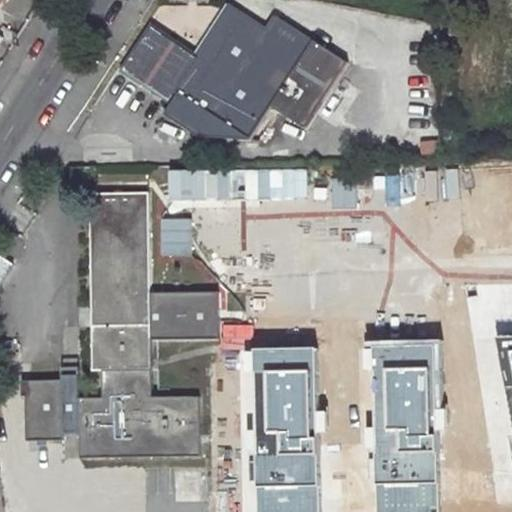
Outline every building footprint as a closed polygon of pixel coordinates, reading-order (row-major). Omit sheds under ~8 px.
[(268,108),(305,129),(344,61),(271,18),(264,30),(224,7),(194,58),(146,30),(114,86),(238,158),(268,108)] [(511,189),(431,189),(431,256),(511,255),(511,189)] [(215,260),(418,255),(416,190),(214,195),(215,260)] [(216,294),(148,295),(146,195),(86,196),(89,373),(102,373),(103,400),(83,400),(84,458),(198,456),(197,399),(149,399),(148,340),(217,339),(216,294)] [(511,330),(494,331),(511,427),(511,330)] [(374,511),(438,511),(435,342),(371,343),(374,511)] [(254,511),(318,511),(315,345),(251,346),(254,511)] [(23,381),(26,440),(75,438),(73,379),(23,381)]
